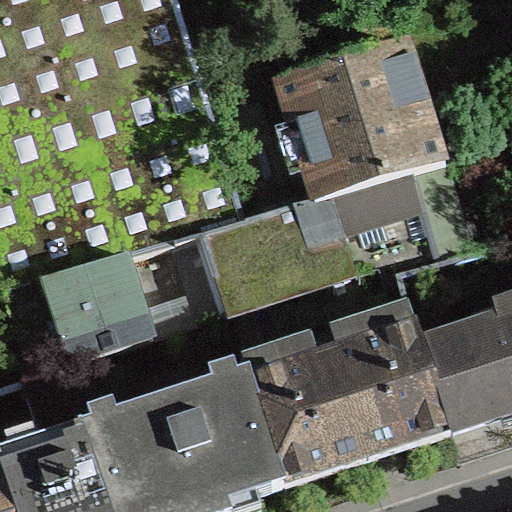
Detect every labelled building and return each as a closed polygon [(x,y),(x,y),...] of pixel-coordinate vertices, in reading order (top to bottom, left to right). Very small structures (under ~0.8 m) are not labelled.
[(173,2),(172,0),(0,0),(0,298),(3,298),(125,262),(175,248),(203,240),(234,230),(244,227),(229,180),(207,110),(173,2)] [(237,45),(247,75),(269,68),(260,38),(237,45)] [(411,179),(444,169),(406,48),(337,69),(277,88),(314,207),(411,179)] [(437,267),(470,258),(448,180),(444,169),(411,179),(437,267)] [(251,386),(284,489),(450,435),(424,355),(423,355),(417,335),(415,336),(399,281),(437,270),(437,267),(411,179),(314,207),(266,221),(244,227),(234,230),(203,240),(228,318),(227,318),(228,318),(229,319),(230,319),(231,319),(232,319),(297,298),(303,317),(306,326),(371,305),(376,324),(382,344),(341,357),(340,351),(336,353),(337,358),(251,386)] [(3,298),(30,381),(30,383),(60,373),(152,343),(126,264),(125,262),(3,298)] [(511,310),(497,315),(498,318),(502,330),(473,339),(426,354),(424,355),(450,435),(452,434),(453,435),(499,420),(511,415),(511,310)] [(237,338),(246,365),(270,358),(261,330),(256,313),(232,320),(237,338)] [(107,511),(83,439),(80,430),(60,373),(30,383),(0,392),(0,467),(15,511),(107,511)] [(80,430),(83,439),(107,511),(229,511),(228,508),(257,499),(281,491),(281,490),(282,490),(284,489),(251,386),(247,377),(80,430)] [(0,511),(15,511),(0,467),(0,511)]
